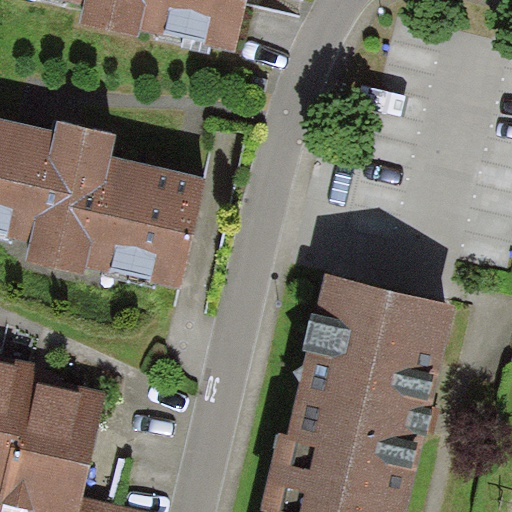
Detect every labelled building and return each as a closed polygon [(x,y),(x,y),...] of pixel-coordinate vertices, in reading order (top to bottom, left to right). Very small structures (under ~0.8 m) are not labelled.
[(86,0),(82,22),(138,35),(140,25),(240,48),(250,0),(86,0)] [(56,132),(0,119),(0,230),(36,238),(31,261),(86,273),(88,264),(186,284),(209,174),(112,153),(117,130),(59,117),(56,132)] [(452,303),(338,276),(327,312),(338,317),(329,347),(318,347),(314,363),(304,371),(309,380),(297,438),(308,442),(292,505),(279,507),(277,511),(401,511),(411,472),(452,303)] [(34,368),(0,360),(0,484),(7,486),(32,381),(34,368)] [(99,396),(32,381),(7,486),(5,497),(32,503),(29,511),(72,511),(76,499),(99,396)] [(131,511),(76,499),(72,511),(131,511)]
